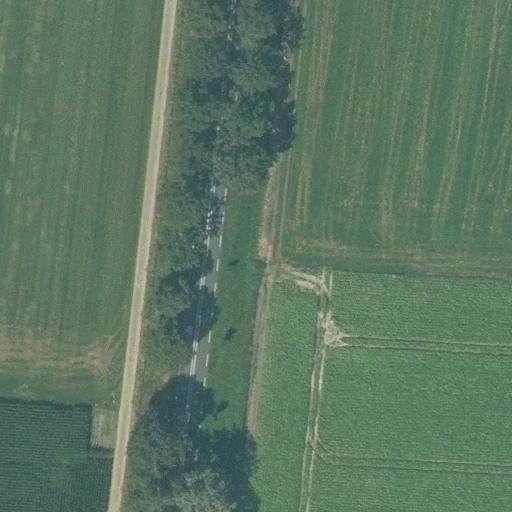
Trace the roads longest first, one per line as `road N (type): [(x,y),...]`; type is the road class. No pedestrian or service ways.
road 1 (primary): [(234,0),(176,511)]
road 2 (track): [(169,0),(113,511)]
